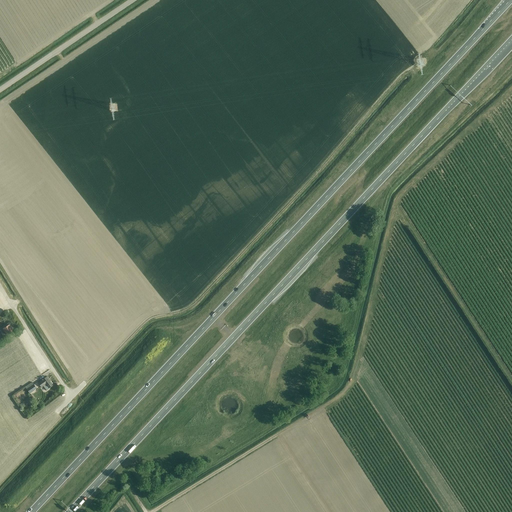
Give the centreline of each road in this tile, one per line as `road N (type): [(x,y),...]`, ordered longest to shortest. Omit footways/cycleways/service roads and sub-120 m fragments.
road 1 (trunk): [(510,0),(30,511)]
road 2 (trunk): [(68,511),(511,39)]
road 3 (track): [(150,511),(343,391),(370,300)]
road 4 (unclassified): [(0,90),(133,0)]
road 5 (unclassified): [(70,395),(0,286)]
